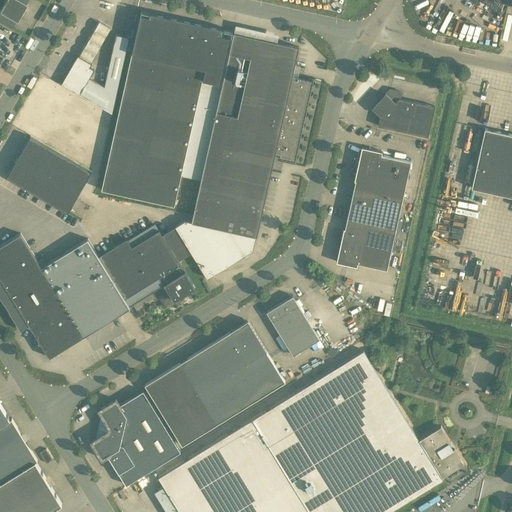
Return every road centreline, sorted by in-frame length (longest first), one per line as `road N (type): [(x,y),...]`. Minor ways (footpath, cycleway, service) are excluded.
road 1 (unclassified): [(45,414),(299,246),(335,106),(370,36)]
road 2 (unclassified): [(215,0),(370,36)]
road 3 (unclassified): [(511,67),(370,36)]
road 4 (unclassified): [(0,114),(67,0)]
